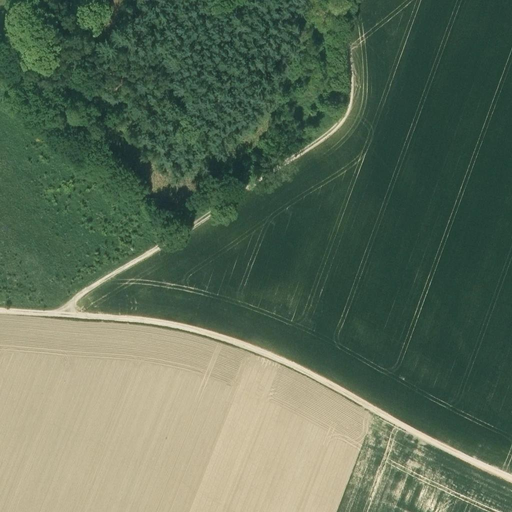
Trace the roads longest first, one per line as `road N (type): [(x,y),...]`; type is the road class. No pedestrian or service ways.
road 1 (track): [(61,314),(170,325),(248,347),(511,478)]
road 2 (track): [(61,314),(335,127),(350,96),(339,0)]
